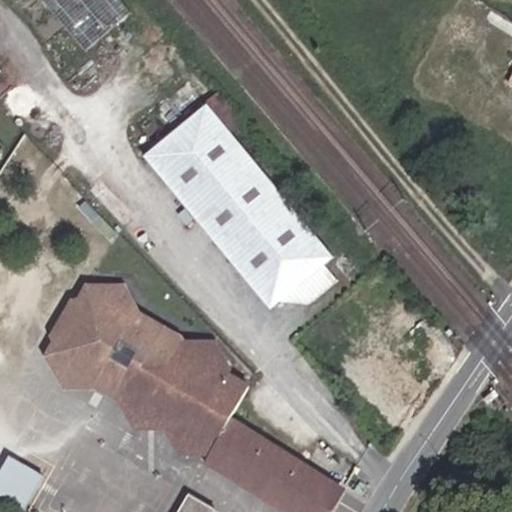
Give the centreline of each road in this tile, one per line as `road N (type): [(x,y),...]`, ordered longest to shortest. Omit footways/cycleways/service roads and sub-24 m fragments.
road 1 (track): [(511,297),(256,0)]
road 2 (tertiary): [(333,0),(511,214)]
road 3 (unclassified): [(459,392),(382,511)]
